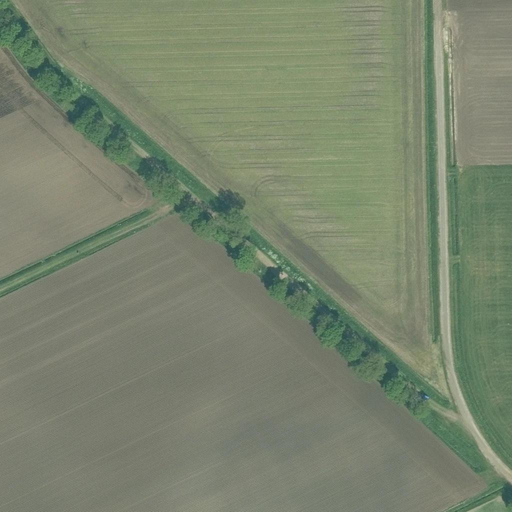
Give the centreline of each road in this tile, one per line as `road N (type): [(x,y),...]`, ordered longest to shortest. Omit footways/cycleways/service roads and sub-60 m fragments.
road 1 (track): [(468,419),(451,427),(225,234),(75,100),(0,3)]
road 2 (unclassified): [(511,478),(479,449),(455,387),(442,317),(435,0)]
road 3 (track): [(186,197),(0,290)]
